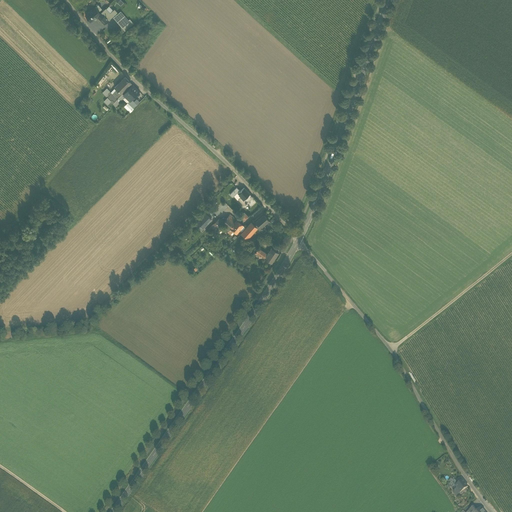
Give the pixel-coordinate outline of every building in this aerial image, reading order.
[(91,22),(97,17),(100,14),(98,12),(95,7),(85,15),(91,22)] [(108,21),(117,13),(114,10),(113,11),(110,14),(106,9),(101,13),(108,21)] [(113,18),(117,22),(124,16),(125,16),(121,11),(113,18)] [(101,13),(100,14),(97,17),(104,25),(108,21),(101,13)] [(117,22),(120,25),(125,21),(127,24),(129,22),(124,16),(117,22)] [(116,90),(121,94),(122,93),(131,83),(125,78),(114,88),(116,90)] [(124,96),(130,101),(139,92),(132,86),(123,95),(124,96)] [(112,95),(116,100),(121,94),(116,90),(112,94),(112,95)] [(116,100),(115,101),(117,104),(124,96),(123,95),(122,93),(121,94),(116,100)] [(233,197),(239,191),(237,188),(230,195),(233,197)] [(238,200),(244,206),(253,198),(244,188),(238,193),(241,197),(238,200)] [(207,208),(204,212),(205,213),(209,217),(213,213),(207,208)] [(240,217),(244,221),(248,217),(244,212),(240,217)] [(205,213),(197,222),(203,228),(211,219),(209,217),(205,213)] [(255,221),(257,223),(261,228),(263,227),(269,222),(262,214),(255,221)] [(227,219),(233,224),(236,220),(230,215),(227,219)] [(208,229),(211,232),(213,230),(214,231),(215,230),(216,231),(221,227),(219,225),(222,223),(221,223),(222,222),(219,218),(212,225),(208,229)] [(227,226),(230,228),(233,224),(227,219),(223,223),(227,226)] [(236,220),(233,224),(230,228),(228,231),(228,230),(228,231),(227,232),(230,234),(233,231),(234,232),(236,234),(243,225),(237,220),(236,220)] [(241,234),(248,239),(257,228),(255,226),(251,222),(241,234)] [(271,235),(263,227),(261,228),(257,223),(255,226),(257,228),(263,233),(264,233),(270,239),(270,240),(271,239),(270,239),(271,238),(270,236),(271,235)] [(271,248),(267,255),(264,259),(271,264),(278,253),(271,248)] [(255,253),(264,259),(267,255),(258,249),(255,253)] [(453,490),(456,494),(468,486),(463,480),(458,483),(455,485),(457,487),(453,490)]
